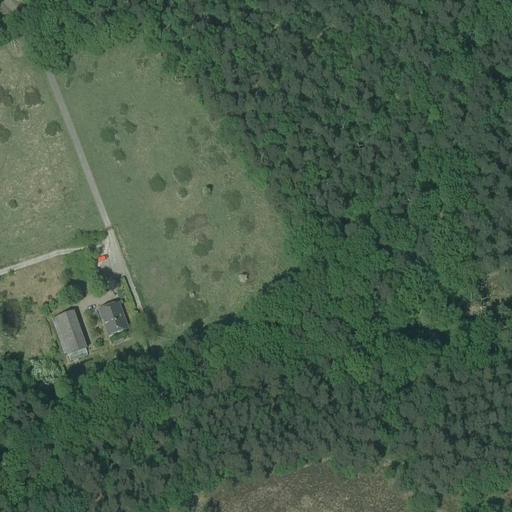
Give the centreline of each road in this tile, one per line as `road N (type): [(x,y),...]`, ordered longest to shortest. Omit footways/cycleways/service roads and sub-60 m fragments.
road 1 (track): [(160,409),(230,380),(335,361),(408,336),(431,333),(439,343)]
road 2 (track): [(93,511),(127,474),(160,409)]
